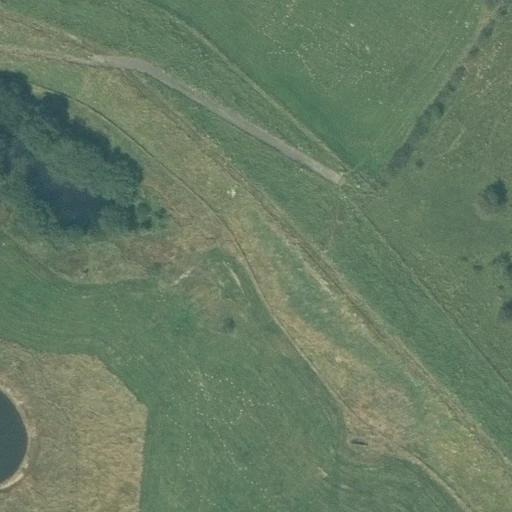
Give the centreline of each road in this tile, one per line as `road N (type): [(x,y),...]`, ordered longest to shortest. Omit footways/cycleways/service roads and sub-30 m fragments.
road 1 (track): [(511,472),(297,237),(115,60)]
road 2 (track): [(345,187),(152,71),(115,60)]
